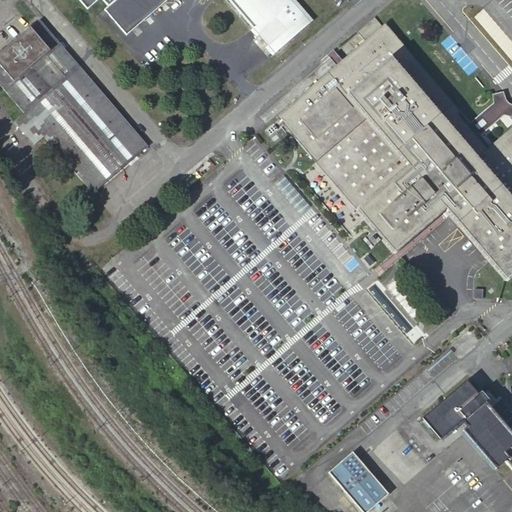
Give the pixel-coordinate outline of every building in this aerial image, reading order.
[(78,0),(87,10),(99,0),(102,0),(108,7),(116,0),(78,0)] [(116,0),(108,7),(104,10),(127,36),(168,0),(229,0),(259,35),(268,46),(275,53),(311,22),(291,0),(116,0)] [(382,26),(375,17),(357,31),(365,40),(276,117),(398,259),(450,213),(506,280),(511,274),(511,201),(510,199),(511,196),(511,127),(487,150),(457,115),(460,112),(385,23),(382,26)] [(148,148),(39,20),(0,53),(0,85),(25,114),(14,122),(34,145),(44,137),(93,194),(148,148)] [(511,103),(499,92),(477,116),(489,127),(503,112),(509,117),(511,113),(511,103)] [(482,289),(473,289),(473,298),(482,297),(482,289)] [(472,347),(467,341),(459,348),(464,354),(472,347)] [(477,396),(465,382),(422,419),(439,439),(460,421),(467,428),(463,431),(496,468),(511,453),(511,436),(484,404),(486,403),(479,394),(477,396)] [(367,511),(388,494),(353,453),(329,473),(362,511),(367,511)]
